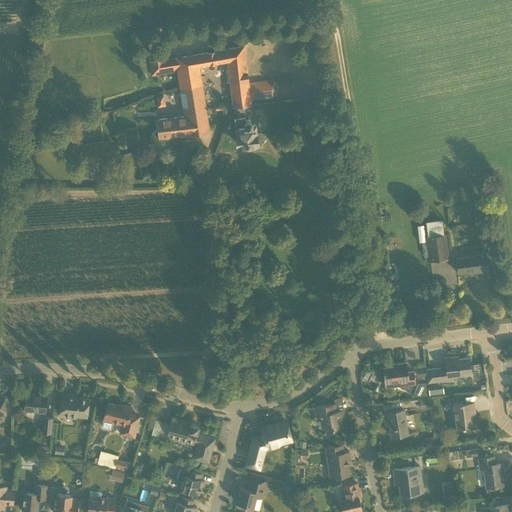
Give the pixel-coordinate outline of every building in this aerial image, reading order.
[(209,51),(162,59),(150,61),(152,74),(177,70),(180,88),(202,84),(199,66),(231,60),(231,67),(236,106),(236,107),(244,106),(244,105),(255,104),(254,100),(273,97),(271,80),(249,83),(245,46),(216,49),(209,51)] [(180,88),(184,116),(156,119),(158,130),(157,130),(156,131),(155,131),(154,132),(153,132),(152,133),(152,134),(151,135),(151,136),(151,137),(151,138),(151,139),(152,140),(152,141),(153,142),(153,143),(154,144),(155,144),(156,145),(157,145),(158,145),(159,145),(160,145),(161,144),(162,144),(163,143),(164,143),(165,142),(165,141),(166,140),(166,139),(166,138),(166,137),(210,132),(202,84),(180,88)] [(236,107),(236,106),(227,107),(229,118),(234,118),(234,119),(235,118),(238,145),(243,144),(244,147),(252,146),(252,143),(263,141),(264,140),(263,133),(261,132),(256,133),(255,124),(251,125),(251,121),(250,121),(249,119),(245,119),(244,106),(236,107)] [(85,161),(108,157),(107,145),(83,149),(85,161)] [(417,225),(420,241),(426,240),(423,224),(417,225)] [(446,235),(444,235),(428,237),(426,237),(429,261),(449,259),(446,235)] [(489,271),(487,261),(486,253),(456,257),(458,273),(475,271),(475,273),(489,271)] [(455,359),(455,356),(445,357),(446,367),(438,368),(440,381),(448,380),(448,377),(471,374),(469,357),(455,359)] [(408,372),(406,362),(397,364),(397,366),(383,367),(384,373),(383,373),(385,387),(415,383),(414,372),(408,372)] [(427,394),(425,382),(419,383),(418,384),(414,392),(415,392),(414,393),(419,396),(427,394)] [(47,395),(26,393),(24,410),(45,412),(47,395)] [(87,416),(89,399),(72,397),(72,394),(62,393),(60,416),(76,418),(76,415),(87,416)] [(123,406),(108,402),(103,419),(122,424),(120,433),(134,437),(139,416),(130,414),(132,407),(123,404),(123,406)] [(475,410),(474,402),(462,403),(453,404),(456,429),(465,428),(465,426),(473,426),(471,410),(475,410)] [(332,426),(332,429),(342,427),(340,414),(343,414),(343,409),(337,410),(336,403),(315,407),(317,420),(322,419),(324,428),(332,426)] [(408,433),(404,409),(384,412),(385,420),(389,420),(391,436),(414,433),(414,432),(408,433)] [(52,418),(44,417),(43,432),(51,433),(52,418)] [(191,423),(172,418),(167,435),(197,444),(193,458),(208,462),(215,438),(196,434),(199,424),(191,422),(191,423)] [(260,469),(265,447),(292,439),(286,420),(261,428),(263,436),(253,438),(246,465),(260,469)] [(343,452),(342,444),(326,446),(329,469),(332,468),(333,476),(349,474),(347,460),(350,460),(349,451),(343,452)] [(451,460),(465,459),(465,450),(451,450),(451,460)] [(129,473),(132,464),(117,460),(118,456),(101,451),(97,464),(129,473)] [(494,463),(494,456),(478,458),(480,470),(484,469),(486,488),(503,485),(501,472),(504,471),(503,462),(494,463)] [(422,475),(420,466),(416,467),(416,466),(393,469),(394,478),(398,477),(400,495),(419,493),(417,476),(422,475)] [(190,471),(180,468),(177,479),(183,481),(181,488),(182,488),(181,492),(188,494),(189,491),(198,493),(201,483),(204,484),(204,481),(200,480),(201,474),(190,470),(190,471)] [(118,471),(115,480),(122,482),(125,472),(118,471)] [(262,498),(267,480),(251,476),(247,489),(240,487),(236,502),(244,505),(244,506),(252,508),(256,496),(262,498)] [(342,511),(351,511),(361,510),(358,497),(360,496),(357,483),(342,487),(345,499),(340,500),(342,511)] [(46,499),(48,485),(35,484),(34,493),(24,492),(22,511),(30,511),(37,511),(39,498),(46,499)] [(13,505),(15,489),(6,489),(6,486),(0,485),(0,509),(4,509),(5,505),(13,505)] [(54,505),(53,511),(76,511),(78,499),(71,498),(71,495),(58,494),(58,487),(50,486),(48,504),(54,505)] [(161,491),(158,498),(166,500),(168,493),(161,491)] [(113,511),(115,499),(97,497),(97,500),(89,499),(87,511),(113,511)] [(192,506),(194,500),(182,497),(180,502),(177,502),(174,511),(192,511),(193,510),(196,510),(197,507),(192,506)] [(142,511),(143,510),(135,508),(137,503),(126,500),(125,505),(127,506),(125,511),(142,511)] [(473,502),(461,504),(462,511),(474,509),(473,502)]
